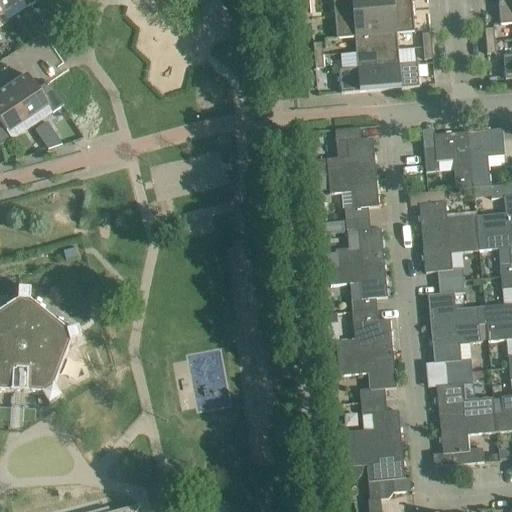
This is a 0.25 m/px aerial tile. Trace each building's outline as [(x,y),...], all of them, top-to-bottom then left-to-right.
[(0,0),(0,11),(1,13),(21,0),(27,9),(38,1),(36,0),(0,0)] [(332,0),(334,17),(373,14),(372,0),(332,0)] [(372,0),(373,14),(412,10),(411,0),(372,0)] [(511,2),(498,3),(500,26),(511,24),(511,2)] [(373,14),(377,52),(398,50),(396,35),(414,33),(412,10),(373,14)] [(354,38),(356,54),(377,52),(373,14),(334,17),(336,40),(354,38)] [(485,30),(486,43),(494,42),(493,29),(485,30)] [(422,35),(423,48),(432,47),(431,35),(422,35)] [(495,55),(494,42),(486,43),(487,55),(495,55)] [(313,45),(314,57),(323,56),(322,44),(313,45)] [(433,60),(432,47),(423,48),(424,61),(433,60)] [(398,50),(377,52),(380,91),(419,88),(417,64),(415,64),(414,50),(398,52),(398,50)] [(342,71),(339,71),(341,95),(376,92),(380,91),(377,52),(356,54),(340,56),(342,71)] [(324,69),(323,56),(314,57),(315,70),(324,69)] [(505,81),(511,80),(511,56),(503,57),(505,81)] [(63,107),(48,83),(37,91),(27,76),(7,89),(27,119),(47,106),(53,114),(63,107)] [(0,123),(1,125),(0,125),(0,144),(1,146),(12,141),(32,127),(27,119),(7,89),(0,93),(0,123)] [(47,123),(35,131),(48,151),(62,146),(47,123)] [(326,162),(312,163),(314,180),(328,178),(376,174),(372,140),(361,141),(360,129),(335,132),(336,144),(337,160),(326,161),(326,162)] [(502,131),(468,134),(473,189),(490,188),(488,159),(504,157),(505,168),(511,167),(511,142),(503,143),(502,131)] [(435,149),(424,150),(426,175),(439,173),(438,163),(453,162),(455,191),(473,189),(468,134),(434,137),(435,149)] [(328,178),(314,180),(315,193),(329,191),(329,196),(341,195),(351,194),(352,209),(344,210),(345,222),(345,223),(369,220),(368,209),(379,208),(376,174),(328,178)] [(505,215),(476,218),(477,235),(511,231),(511,185),(490,188),(491,201),(504,200),(505,215)] [(429,205),(419,206),(422,240),(477,235),(476,218),(447,220),(445,204),(444,196),(440,196),(440,193),(428,195),(429,205)] [(338,251),(335,252),(336,268),(336,269),(384,265),(381,230),(370,231),(369,220),(345,223),(346,233),(347,235),(348,250),(338,251)] [(319,235),(346,233),(345,223),(345,222),(318,225),(319,236),(319,235)] [(511,231),(477,235),(477,237),(485,236),(487,252),(508,250),(510,266),(499,267),(500,279),(511,277),(511,231)] [(477,235),(422,240),(425,275),(437,273),(438,285),(463,282),(462,270),(451,271),(450,256),(479,253),(477,237),(477,235)] [(336,268),(329,269),(331,287),(360,285),(361,300),(351,301),(352,313),(377,311),(376,300),(388,299),(384,265),(336,269),(336,268)] [(511,305),(503,307),(484,309),(486,326),(511,323),(511,277),(500,279),(502,290),(502,292),(511,291),(511,305)] [(439,296),(428,297),(431,331),(479,327),(486,326),(484,309),(477,309),(455,311),(454,296),(464,295),(463,282),(438,285),(439,296)] [(0,392),(43,395),(49,404),(59,398),(53,388),(71,344),(82,341),(78,329),(67,332),(30,302),(31,291),(18,290),(18,302),(0,312),(0,392)] [(355,341),(336,343),(337,361),(393,355),(390,321),(378,322),(377,311),(352,313),(353,326),(355,341)] [(336,315),(326,316),(327,325),(337,324),(336,315)] [(511,323),(486,326),(488,342),(488,343),(507,342),(509,369),(511,369),(511,323)] [(479,327),(431,331),(434,365),(446,364),(447,375),(472,373),(471,361),(460,362),(459,346),(480,344),(479,327)] [(393,355),(337,361),(339,378),(368,375),(370,391),(359,392),(361,404),(386,402),(385,391),(396,390),(393,355)] [(502,414),(495,415),(495,417),(511,415),(511,369),(509,369),(510,382),(511,397),(501,398),(502,414)] [(448,387),(436,388),(440,422),(495,417),(495,415),(493,399),(464,402),(463,386),(473,385),(473,380),(472,374),(472,373),(447,375),(448,387)] [(352,433),(337,435),(339,451),(344,450),(354,450),(354,451),(402,446),(398,412),(387,413),(386,402),(361,404),(362,417),(372,416),(374,431),(352,433)] [(11,410),(10,421),(23,422),(24,411),(21,410),(14,410),(11,410)] [(511,415),(495,417),(497,434),(511,432),(511,415)] [(495,417),(440,422),(443,456),(451,455),(453,467),(463,466),(484,464),(483,450),(470,451),(468,437),(497,434),(495,417)] [(344,450),(339,451),(341,470),(346,469),(366,467),(368,483),(370,502),(380,501),(388,501),(394,493),(393,481),(405,480),(402,446),(354,451),(354,450),(344,450)] [(381,511),(381,509),(380,501),(370,502),(370,511),(381,511)]
